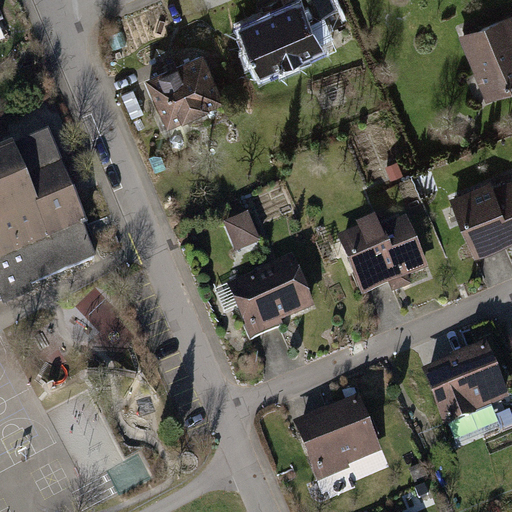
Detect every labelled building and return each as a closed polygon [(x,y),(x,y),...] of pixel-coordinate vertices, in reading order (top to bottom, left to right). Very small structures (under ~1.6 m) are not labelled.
[(283,0),(235,20),(257,70),(321,43),(309,14),(332,4),(330,0),(283,0)] [(511,22),(506,8),(456,29),(484,94),(511,82),(511,22)] [(200,46),(142,72),(165,126),(223,101),(200,46)] [(0,145),(0,259),(80,226),(39,130),(0,145)] [(490,175),(447,194),(475,257),(511,241),(511,173),(493,181),(490,175)] [(222,223),(235,252),(259,241),(246,213),(222,223)] [(355,229),(335,237),(363,303),(424,277),(399,217),(379,225),(374,214),(352,223),(355,229)] [(291,259),(226,287),(249,340),(314,312),(291,259)] [(450,360),(419,373),(444,427),(472,415),(483,440),(498,433),(487,408),(506,400),(480,343),(448,357),(450,360)] [(355,397),(293,424),(318,482),(380,455),(355,397)]
